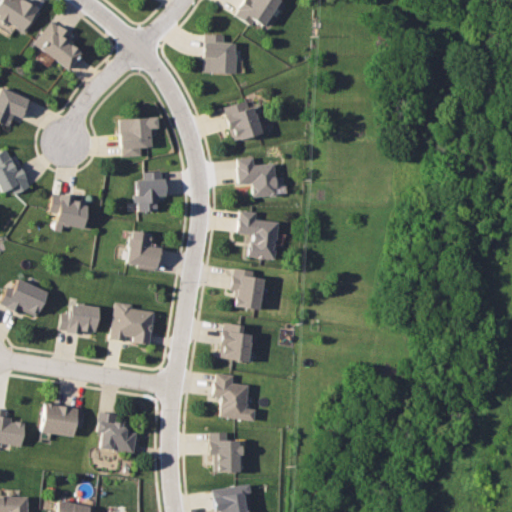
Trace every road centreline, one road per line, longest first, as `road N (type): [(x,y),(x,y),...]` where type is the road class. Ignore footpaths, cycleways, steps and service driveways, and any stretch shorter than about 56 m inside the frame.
road 1 (residential): [(79,0),(165,88),(191,132),(201,182),(170,401),(173,511)]
road 2 (residential): [(172,387),(0,355)]
road 3 (residential): [(132,50),(54,149)]
